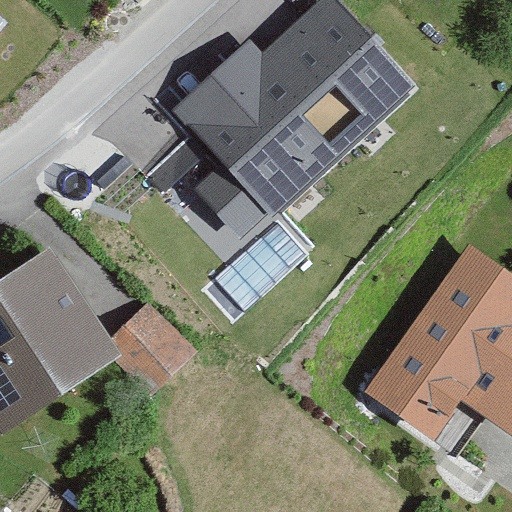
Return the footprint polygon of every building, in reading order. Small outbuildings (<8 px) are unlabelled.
[(0,0),(0,53),(38,0),(0,0)] [(252,33),(172,107),(216,159),(272,216),(416,83),(339,0),(315,0),(265,47),(252,33)] [(272,216),(216,159),(192,183),(241,233),(272,216)] [(112,339),(51,253),(0,288),(0,421),(12,438),(118,365),(143,401),(198,363),(158,307),(112,339)] [(511,287),(504,282),(437,385),(511,432),(511,287)]
